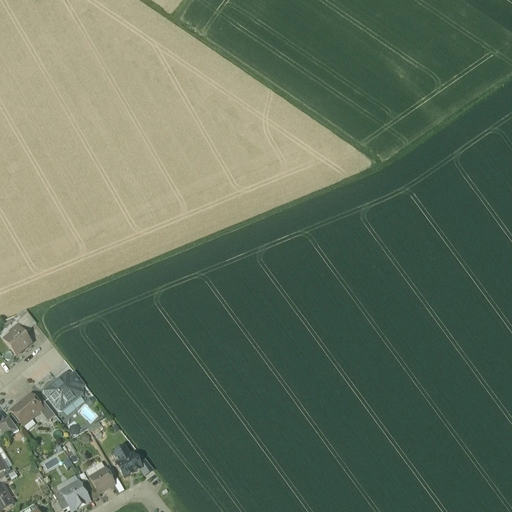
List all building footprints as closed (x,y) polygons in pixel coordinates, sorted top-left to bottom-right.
[(27,315),(16,324),(25,335),(36,326),(27,315)] [(18,330),(3,342),(16,357),(31,345),(18,330)] [(74,374),(65,381),(73,390),(77,387),(79,390),(80,390),(84,386),(74,374)] [(65,381),(63,383),(60,379),(56,382),(56,386),(51,389),(48,389),(45,391),(44,395),(57,411),(61,412),(66,407),(67,404),(70,402),(73,402),(81,396),(81,392),(80,390),(79,390),(77,387),(73,390),(65,381)] [(30,396),(11,411),(23,426),(24,426),(22,424),(27,420),(30,421),(40,413),(42,411),(38,407),(30,396)] [(54,417),(43,403),(38,407),(42,411),(40,413),(47,423),(54,417)] [(8,419),(0,423),(0,431),(5,439),(18,431),(8,419)] [(134,458),(132,457),(129,458),(125,450),(115,456),(120,464),(116,466),(124,480),(140,470),(141,470),(138,465),(136,462),(135,463),(136,461),(134,458)] [(153,472),(145,461),(138,465),(141,470),(140,470),(144,477),(153,472)] [(7,469),(5,471),(0,473),(0,480),(3,479),(8,476),(11,475),(7,469)] [(109,479),(105,471),(89,480),(91,483),(98,495),(113,486),(112,484),(109,479)] [(8,476),(3,479),(6,484),(11,481),(8,476)] [(115,476),(109,479),(112,484),(118,481),(115,476)] [(98,495),(91,483),(84,487),(93,502),(99,498),(98,495)] [(61,493),(60,494),(69,509),(70,511),(72,511),(88,503),(77,484),(61,493)] [(0,511),(13,504),(2,487),(0,487),(0,511)] [(62,511),(69,509),(60,494),(61,493),(61,492),(53,497),(61,511),(62,511)]
